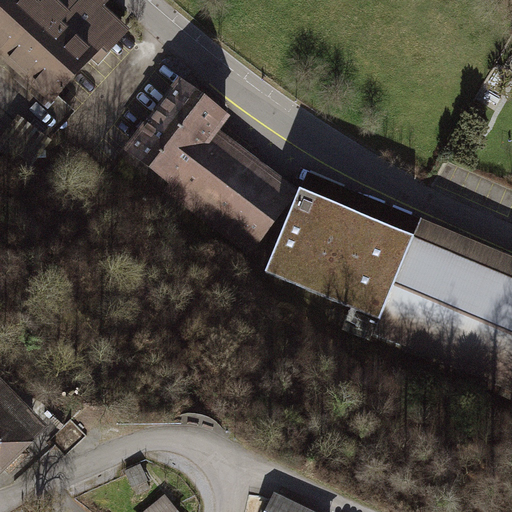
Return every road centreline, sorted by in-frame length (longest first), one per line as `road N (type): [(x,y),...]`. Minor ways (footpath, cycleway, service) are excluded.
road 1 (residential): [(134,0),(305,131),(438,206),(511,237)]
road 2 (residential): [(0,510),(155,443),(202,451),(218,464)]
road 3 (residential): [(218,464),(271,473),(362,511)]
